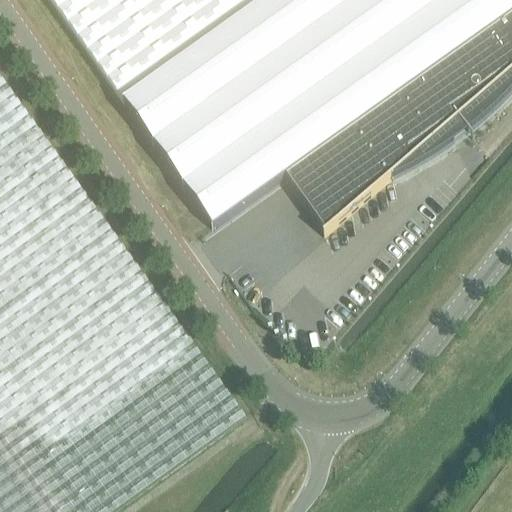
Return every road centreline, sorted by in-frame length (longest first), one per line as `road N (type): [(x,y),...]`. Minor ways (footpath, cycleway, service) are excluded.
road 1 (tertiary): [(0,4),(280,400),(331,422)]
road 2 (tertiary): [(331,422),(363,417),(511,239)]
